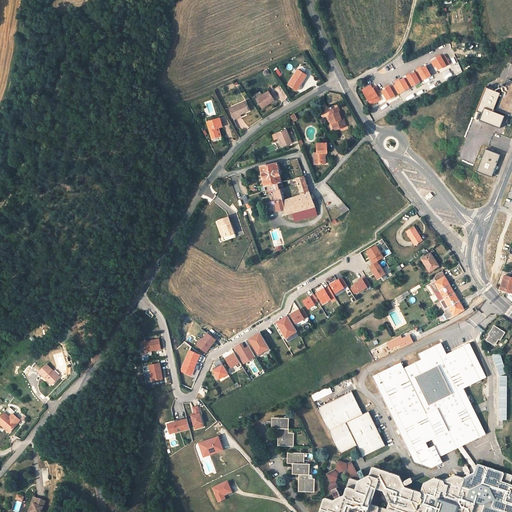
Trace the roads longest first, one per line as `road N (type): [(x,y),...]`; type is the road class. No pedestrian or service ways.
road 1 (residential): [(142,294),(159,312),(176,390),(189,396),(210,357),(348,259)]
road 2 (track): [(0,209),(37,167),(71,54),(113,0)]
road 3 (unknown): [(414,469),(363,379),(370,368),(476,322)]
road 4 (residential): [(371,130),(313,188),(299,153),(211,176)]
road 5 (unclassified): [(211,176),(248,134),(341,76)]
road 6 (unknown): [(476,322),(493,377),(491,427),(478,456)]
road 7 (unclassified): [(142,294),(211,176)]
road 8 (unclassified): [(101,511),(78,405),(85,378)]
road 9 (residential): [(85,378),(0,472)]
